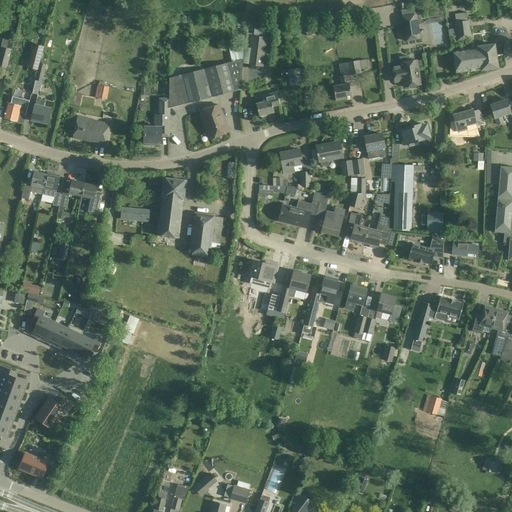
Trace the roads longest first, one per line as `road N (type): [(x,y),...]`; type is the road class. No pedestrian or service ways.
road 1 (unclassified): [(511,72),(250,138)]
road 2 (unclassified): [(250,138),(194,158),(111,164),(0,137)]
road 3 (residential): [(401,275),(246,225),(250,138)]
